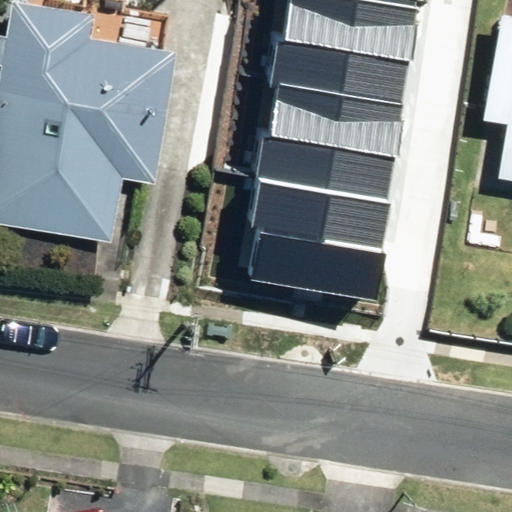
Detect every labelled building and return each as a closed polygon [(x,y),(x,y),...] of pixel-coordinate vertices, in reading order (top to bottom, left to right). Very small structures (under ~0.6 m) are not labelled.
[(10,0),(0,74),(0,216),(113,233),(123,168),(155,173),(175,38),(92,25),(96,0),(10,0)] [(353,0),(290,0),(277,85),(401,104),(415,9),(353,0)] [(353,0),(415,9),(416,0),(353,0)] [(511,122),(501,201),(511,202),(511,2),(505,1),(490,107),(511,110),(511,122)] [(263,185),(386,203),(401,104),(277,85),(263,185)] [(263,185),(249,276),(372,294),(386,203),(263,185)]
